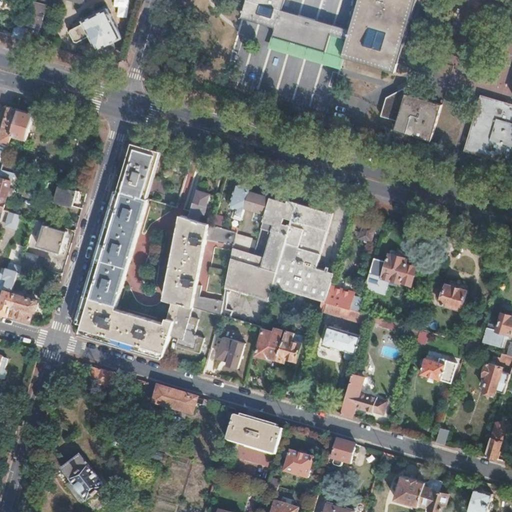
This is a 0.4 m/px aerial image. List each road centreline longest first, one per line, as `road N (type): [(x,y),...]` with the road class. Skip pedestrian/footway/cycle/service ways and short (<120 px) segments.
road 1 (residential): [(58,342),(511,476)]
road 2 (primary): [(119,116),(511,228)]
road 3 (primary): [(511,211),(124,98)]
road 4 (residential): [(58,342),(119,116)]
road 5 (residential): [(7,511),(58,342)]
road 6 (primary): [(124,98),(0,60)]
road 7 (primary): [(0,79),(119,116)]
